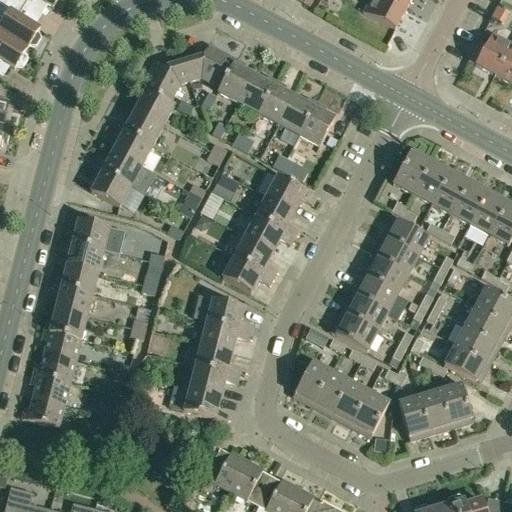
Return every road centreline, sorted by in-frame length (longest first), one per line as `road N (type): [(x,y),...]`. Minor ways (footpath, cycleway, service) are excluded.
road 1 (residential): [(494,452),(371,485),(276,433),(266,418),(291,316),(406,100)]
road 2 (tertiary): [(131,4),(104,22),(80,58),(0,361)]
road 3 (tertiary): [(406,100),(221,2),(183,0)]
